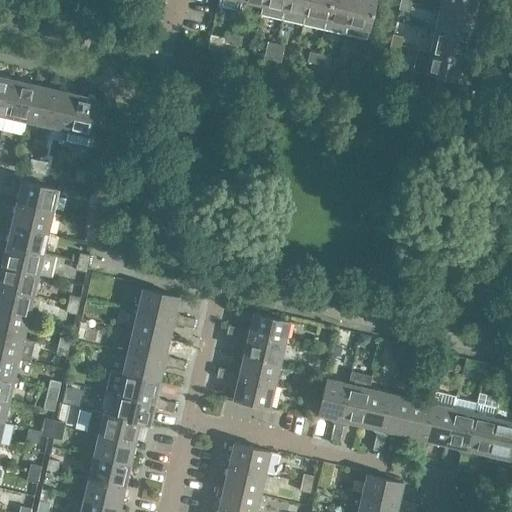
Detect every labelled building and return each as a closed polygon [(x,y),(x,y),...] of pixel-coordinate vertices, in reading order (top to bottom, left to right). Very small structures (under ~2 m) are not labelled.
[(281,19),(285,0),(263,0),(262,6),(260,14),(281,19)] [(302,24),(307,0),(285,0),(281,19),(302,24)] [(324,29),(330,0),(307,0),(302,24),(324,29)] [(344,34),(352,0),(330,0),(324,29),(344,34)] [(352,0),(344,34),(367,39),(375,0),(352,0)] [(408,11),(410,3),(400,0),(398,9),(408,11)] [(478,0),(441,0),(439,10),(480,19),(482,10),(476,9),(478,0)] [(478,27),(480,19),(439,10),(434,30),(469,38),(472,26),(478,27)] [(466,51),(469,38),(434,30),(430,52),(470,61),(472,52),(466,51)] [(231,44),(234,34),(225,32),(223,42),(231,44)] [(242,36),(234,34),(231,44),(240,46),(242,36)] [(392,34),(390,42),(401,45),(402,37),(392,34)] [(272,60),(276,44),(267,42),(263,58),(272,60)] [(399,53),(401,45),(390,42),(388,51),(399,53)] [(284,46),(276,44),(272,60),(280,62),(284,46)] [(315,64),(318,53),(309,51),(307,62),(315,64)] [(468,69),(470,61),(430,52),(425,74),(459,82),(462,68),(468,69)] [(326,55),(318,53),(315,64),(324,66),(326,55)] [(350,72),(359,74),(361,63),(352,61),(350,72)] [(0,114),(5,116),(13,79),(0,76),(0,114)] [(26,121),(34,84),(13,79),(5,116),(26,121)] [(47,126),(55,89),(34,84),(26,121),(47,126)] [(68,131),(76,94),(55,89),(47,126),(68,131)] [(98,99),(76,94),(68,131),(90,136),(98,99)] [(36,171),(39,160),(30,158),(28,169),(36,171)] [(47,162),(39,160),(36,171),(45,173),(47,162)] [(86,171),(85,171),(77,169),(75,180),(83,182),(86,171)] [(21,180),(16,202),(52,211),(57,189),(21,180)] [(47,232),(52,211),(16,202),(11,223),(47,232)] [(89,211),(87,219),(97,221),(99,213),(89,211)] [(95,230),(97,221),(87,219),(85,227),(95,230)] [(43,253),(47,232),(11,223),(6,244),(43,253)] [(38,274),(43,253),(6,244),(1,265),(38,274)] [(79,252),(77,261),(88,263),(90,255),(79,252)] [(86,272),(88,263),(77,261),(75,269),(86,272)] [(0,287),(33,295),(38,274),(1,265),(0,269),(0,287)] [(0,309),(28,316),(33,295),(0,287),(0,309)] [(142,288),(136,310),(173,318),(172,322),(182,325),(184,316),(174,314),(178,296),(142,288)] [(69,295),(67,303),(78,306),(80,297),(69,295)] [(76,314),(78,306),(67,303),(66,311),(76,314)] [(0,331),(23,337),(28,316),(0,309),(0,331)] [(168,339),(172,322),(173,318),(136,310),(132,331),(168,339)] [(284,343),(289,321),(253,312),(248,330),(247,334),(284,343)] [(194,319),(184,316),(182,325),(192,327),(194,319)] [(236,336),(238,328),(228,325),(226,334),(236,336)] [(79,328),(76,339),(84,341),(86,330),(79,328)] [(279,364),(284,343),(247,334),(248,330),(238,328),(236,336),(246,339),(243,355),(279,364)] [(0,354),(18,358),(23,337),(0,331),(0,354)] [(164,356),(168,339),(132,331),(127,352),(163,360),(162,364),(173,367),(174,358),(164,356)] [(360,333),(357,344),(363,346),(368,342),(370,336),(360,333)] [(60,337),(58,345),(68,348),(70,339),(60,337)] [(66,356),(68,348),(58,345),(56,353),(66,356)] [(333,345),(331,354),(339,356),(342,347),(333,345)] [(158,381),(162,364),(163,360),(127,352),(122,373),(158,381)] [(0,376),(13,380),(18,358),(0,354),(0,376)] [(274,385),(279,364),(243,355),(239,372),(238,376),(274,385)] [(465,357),(463,367),(473,370),(475,360),(465,357)] [(185,361),(174,358),(173,367),(183,369),(185,361)] [(486,362),(484,372),(496,375),(498,365),(486,362)] [(227,378),(229,370),(218,368),(216,376),(227,378)] [(269,407),(274,385),(238,376),(239,372),(229,370),(227,378),(237,381),(233,399),(269,407)] [(155,398),(158,381),(122,373),(117,394),(154,402),(153,407),(163,409),(165,400),(155,398)] [(0,398),(8,401),(13,380),(0,376),(0,398)] [(339,420),(348,383),(326,378),(317,414),(335,419),(339,420)] [(50,379),(48,388),(58,390),(60,382),(50,379)] [(360,424),(369,388),(348,383),(339,420),(335,419),(333,429),(341,431),(344,421),(360,424)] [(56,399),(58,390),(48,388),(46,396),(56,399)] [(381,429),(390,393),(369,388),(360,424),(377,428),(381,429)] [(69,390),(65,402),(79,406),(81,393),(69,390)] [(403,434),(411,397),(390,393),(381,429),(377,428),(375,438),(383,440),(386,430),(403,434)] [(487,454),(495,417),(500,398),(479,393),(474,412),(466,449),(461,448),(459,458),(468,460),(470,450),(487,454)] [(148,424),(153,407),(154,402),(117,394),(112,414),(112,415),(139,422),(148,424)] [(424,439),(432,402),(411,397),(403,434),(419,438),(424,439)] [(0,421),(3,422),(8,401),(0,398),(0,421)] [(175,403),(165,400),(163,409),(173,411),(175,403)] [(445,444),(453,407),(432,402),(424,439),(419,438),(417,448),(425,450),(428,440),(445,444)] [(466,449),(474,412),(453,407),(445,444),(461,448),(466,449)] [(134,443),(139,422),(112,415),(112,414),(92,409),(86,432),(98,434),(134,443)] [(511,444),(511,420),(495,417),(487,454),(509,459),(511,444)] [(52,429),(54,420),(44,418),(42,426),(52,429)] [(65,423),(54,420),(52,429),(63,431),(65,423)] [(50,437),(52,429),(42,426),(40,434),(50,437)] [(61,439),(63,431),(52,429),(50,437),(61,439)] [(339,441),(341,431),(333,429),(330,439),(339,441)] [(130,464),(134,443),(98,434),(93,455),(130,464)] [(381,451),(383,440),(375,438),(373,449),(381,451)] [(233,442),(228,464),(265,473),(274,475),(279,453),(233,442)] [(423,460),(425,450),(417,448),(415,458),(423,460)] [(125,485),(130,464),(93,455),(88,476),(125,485)] [(49,458),(47,467),(57,469),(59,461),(49,458)] [(465,470),(468,460),(459,458),(457,468),(465,470)] [(39,474),(41,466),(30,463),(28,472),(39,474)] [(260,494),(265,473),(228,464),(223,486),(260,494)] [(496,477),(504,479),(507,468),(498,466),(496,477)] [(55,478),(57,469),(47,467),(45,475),(55,478)] [(37,483),(39,474),(28,472),(26,480),(37,483)] [(303,473),(301,481),(312,484),(314,475),(303,473)] [(319,473),(317,485),(329,488),(332,476),(319,473)] [(366,473),(361,495),(397,504),(396,508),(407,510),(409,502),(398,499),(403,482),(366,473)] [(120,506),(125,485),(88,476),(83,497),(120,506)] [(310,492),(312,484),(301,481),(299,490),(310,492)] [(242,511),(255,511),(260,494),(223,486),(218,506),(242,511)] [(395,511),(396,508),(397,504),(361,495),(356,511),(395,511)] [(118,511),(120,506),(83,497),(79,511),(118,511)] [(39,500),(37,509),(47,511),(49,503),(39,500)] [(416,511),(419,504),(409,502),(407,510),(413,511),(416,511)]
